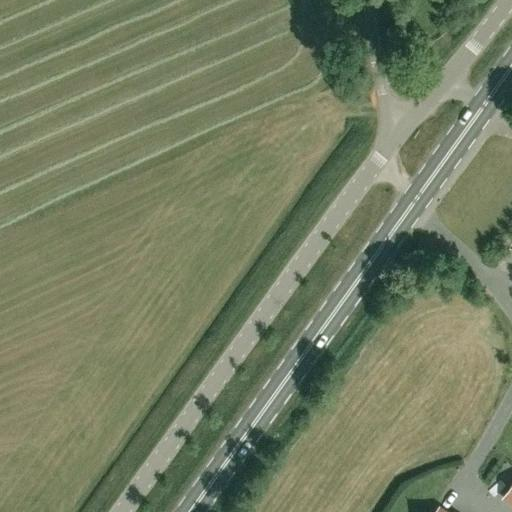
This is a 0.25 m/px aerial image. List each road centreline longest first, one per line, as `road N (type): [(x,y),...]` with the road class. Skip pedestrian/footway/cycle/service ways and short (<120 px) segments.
road 1 (unclassified): [(123,511),(375,165)]
road 2 (primary): [(192,511),(417,197)]
road 3 (unclassified): [(399,132),(507,0)]
road 4 (primary): [(417,197),(511,71)]
road 5 (unclassified): [(399,132),(368,0)]
